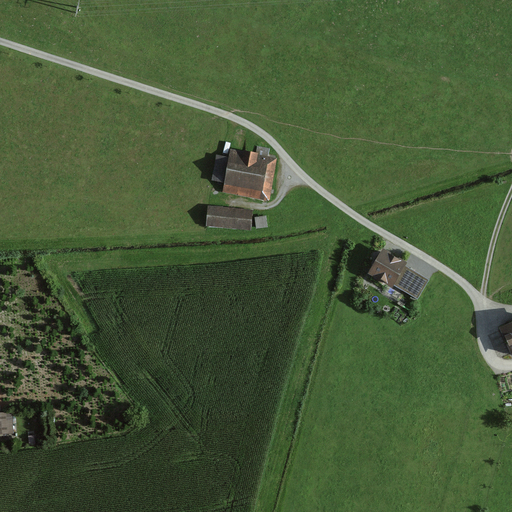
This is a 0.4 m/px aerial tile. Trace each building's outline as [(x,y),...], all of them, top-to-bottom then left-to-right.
[(274,161),(234,153),(226,191),(266,199),(274,161)] [(253,211),(208,207),(206,228),(251,232),(253,211)] [(267,217),(255,219),(256,230),(268,228),(267,217)] [(392,289),(394,286),(417,300),(429,281),(384,254),(371,276),(392,289)] [(0,440),(12,440),(11,415),(0,416),(0,440)]
